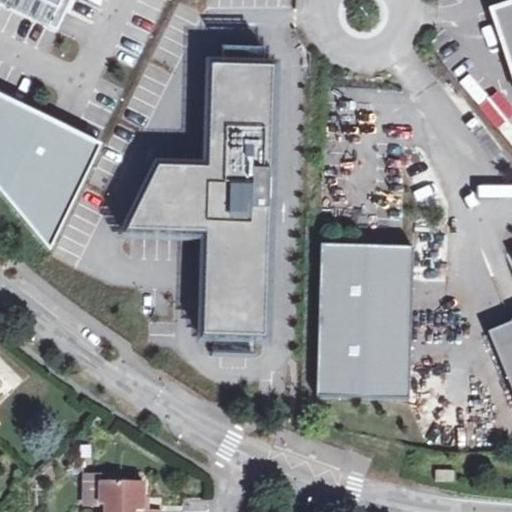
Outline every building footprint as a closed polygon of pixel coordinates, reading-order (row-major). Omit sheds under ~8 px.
[(0,0),(0,1),(57,29),(70,0),(0,0)] [(511,4),(492,11),(511,71),(511,4)] [(283,77),(222,75),(220,177),(169,177),(138,239),(218,243),(214,345),(276,347),(283,77)] [(103,149),(0,98),(0,187),(52,248),(103,149)] [(414,248),(322,246),(318,398),(410,400),(414,248)] [(511,323),(490,333),(511,387),(511,323)] [(454,472),(436,473),(437,484),(455,483),(454,472)] [(106,508),(106,511),(143,511),(144,490),(101,489),(102,508),(106,508)]
